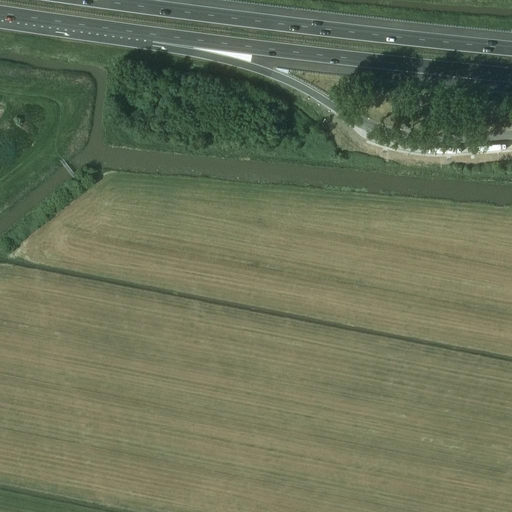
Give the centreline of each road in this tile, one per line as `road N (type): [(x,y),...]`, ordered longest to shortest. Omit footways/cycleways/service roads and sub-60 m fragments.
road 1 (motorway): [(511,48),(92,0)]
road 2 (motorway): [(149,34),(511,75)]
road 3 (motorway): [(149,34),(271,72),(336,108)]
road 4 (motorway): [(0,12),(149,34)]
